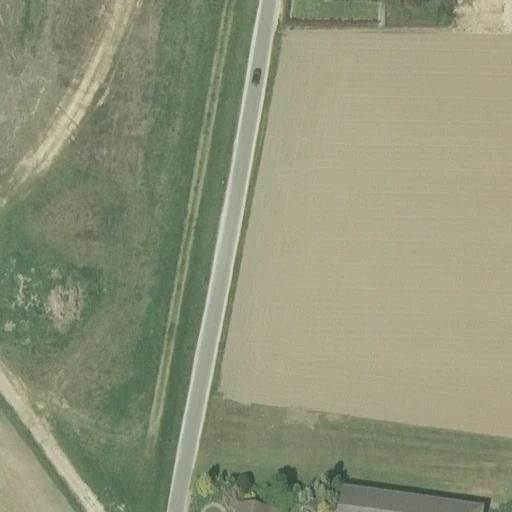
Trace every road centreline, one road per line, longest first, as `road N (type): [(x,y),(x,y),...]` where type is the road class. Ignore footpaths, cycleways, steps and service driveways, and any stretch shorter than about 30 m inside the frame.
road 1 (unclassified): [(175,511),(268,0)]
road 2 (track): [(0,386),(90,511)]
